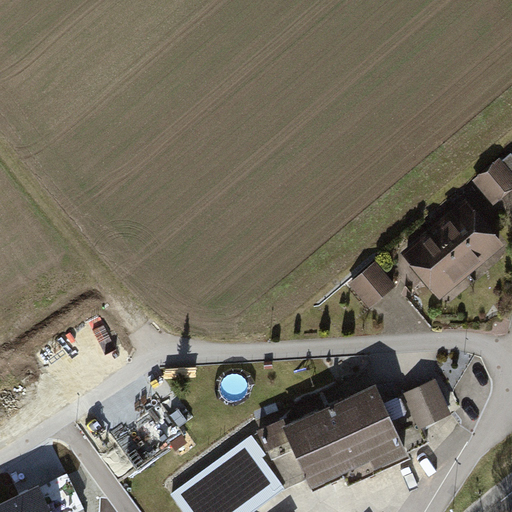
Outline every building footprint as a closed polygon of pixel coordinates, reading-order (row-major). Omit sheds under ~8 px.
[(511,165),(506,158),(478,180),(495,202),(511,189),(511,165)] [(511,241),(471,197),(409,253),(450,297),(511,241)] [(382,260),(355,281),(375,307),(402,286),(382,260)] [(442,377),(410,392),(426,426),(458,410),(442,377)] [(278,447),(300,437),(322,485),(383,458),(386,465),(418,450),(387,379),(270,431),(278,447)] [(256,437),(177,493),(190,511),(257,511),(292,488),(256,437)]
